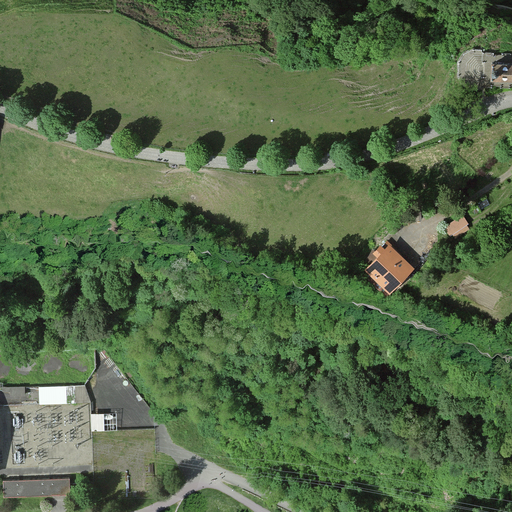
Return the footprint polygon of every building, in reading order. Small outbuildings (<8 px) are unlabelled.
[(511,61),(492,60),(490,78),(511,79),(511,61)] [(486,127),(486,143),(511,142),(511,111),(488,112),(488,127),(486,127)] [(460,215),(447,226),(455,237),(468,226),(460,215)] [(415,265),(386,240),(363,265),(391,291),(415,265)] [(457,298),(470,281),(460,273),(447,289),(457,298)] [(409,363),(409,346),(367,345),(367,363),(409,363)] [(66,383),(39,385),(40,402),(67,401),(66,383)] [(25,387),(4,388),(3,391),(10,392),(11,396),(25,395),(25,387)] [(116,411),(91,412),(92,430),(117,429),(116,411)] [(69,477),(3,479),(3,486),(4,496),(70,494),(70,482),(69,477)]
